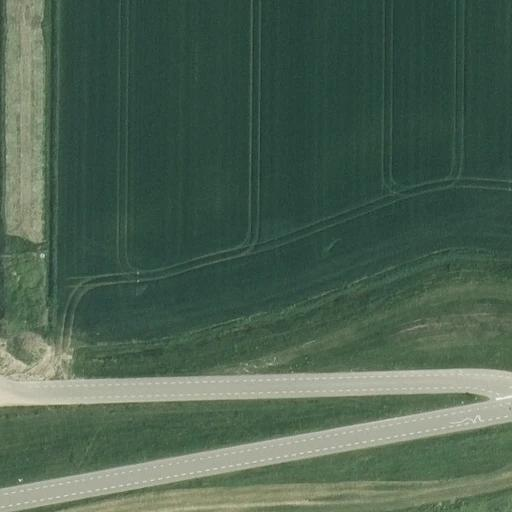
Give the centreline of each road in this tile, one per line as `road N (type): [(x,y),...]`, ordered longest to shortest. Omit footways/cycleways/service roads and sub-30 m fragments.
road 1 (unclassified): [(0,500),(511,407)]
road 2 (tertiary): [(511,386),(457,379),(0,391)]
